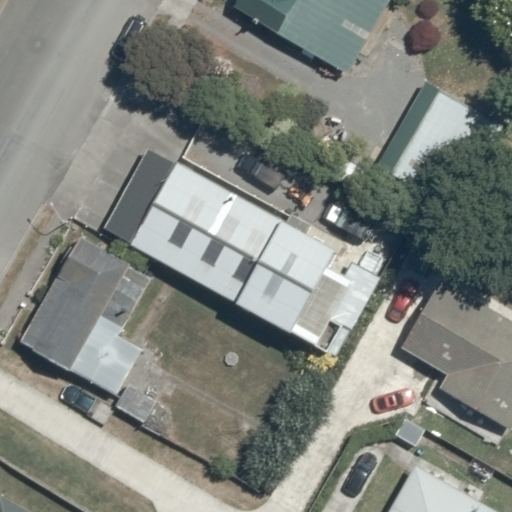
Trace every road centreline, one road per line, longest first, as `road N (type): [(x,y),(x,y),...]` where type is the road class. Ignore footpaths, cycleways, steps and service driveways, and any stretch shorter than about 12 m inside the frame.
road 1 (unknown): [(0,408),(174,511)]
road 2 (residential): [(82,0),(0,143)]
